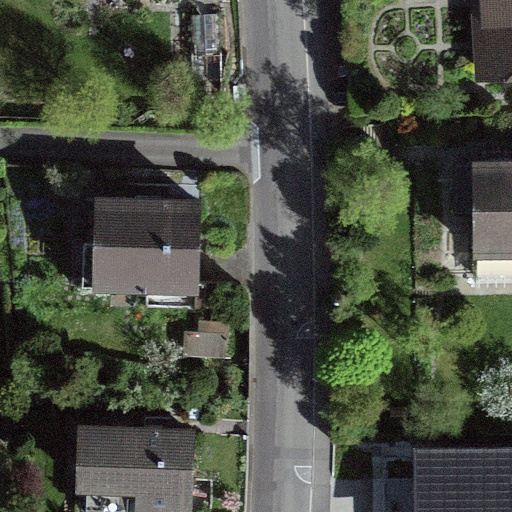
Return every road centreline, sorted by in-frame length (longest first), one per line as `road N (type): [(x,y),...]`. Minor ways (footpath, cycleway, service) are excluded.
road 1 (residential): [(282,511),(283,152)]
road 2 (residential): [(283,152),(0,137)]
road 3 (residential): [(283,152),(271,0)]
